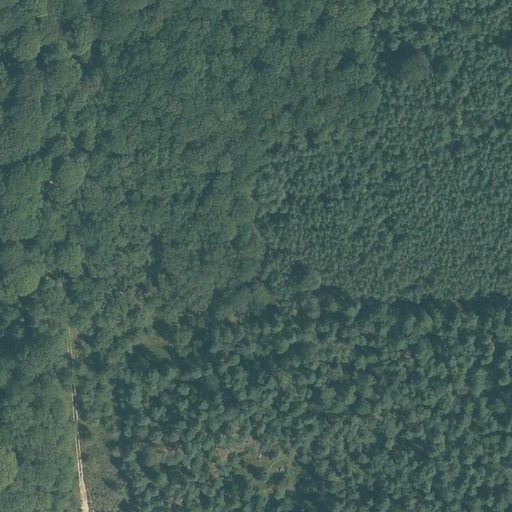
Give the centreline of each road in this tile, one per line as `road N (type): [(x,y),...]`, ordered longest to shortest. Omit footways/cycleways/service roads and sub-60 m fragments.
road 1 (track): [(511,299),(63,343)]
road 2 (track): [(50,75),(63,343),(84,511)]
